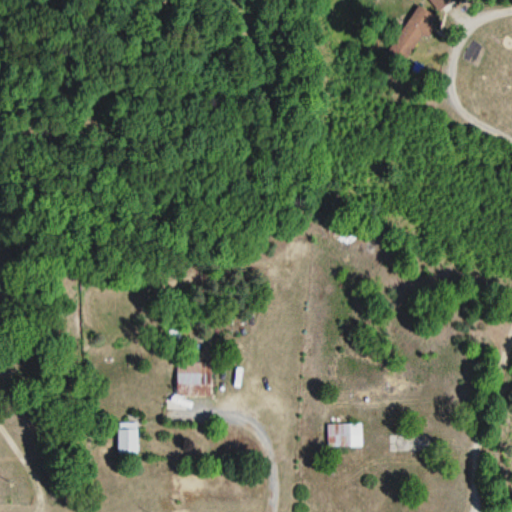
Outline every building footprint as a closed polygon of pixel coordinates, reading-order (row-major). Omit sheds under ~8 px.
[(452,0),(429,0),(440,11),(452,0)] [(436,17),(417,6),(392,48),(411,59),(436,17)] [(211,363),(176,363),(176,397),(211,397),(211,363)] [(361,425),(326,425),(326,447),(361,447),(361,425)] [(118,454),(137,454),(137,429),(118,429),(118,454)]
